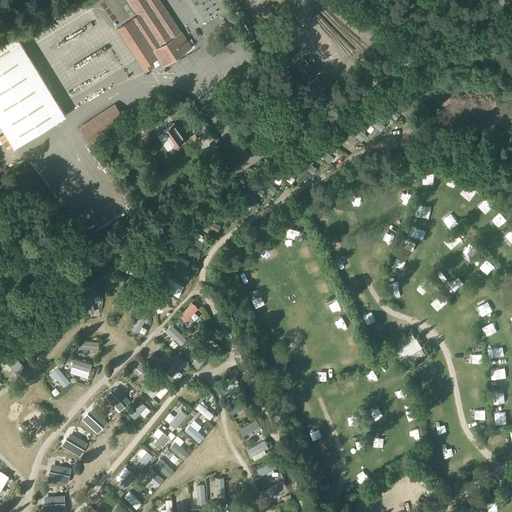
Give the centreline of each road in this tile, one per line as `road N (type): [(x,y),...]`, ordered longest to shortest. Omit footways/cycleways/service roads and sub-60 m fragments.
road 1 (unclassified): [(425,49),(0,322)]
road 2 (unknown): [(274,447),(289,310),(282,289),(256,274)]
road 3 (unknown): [(475,222),(452,202),(435,214),(431,253),(415,290),(423,327)]
road 4 (unknown): [(105,29),(81,10),(33,41),(45,71)]
